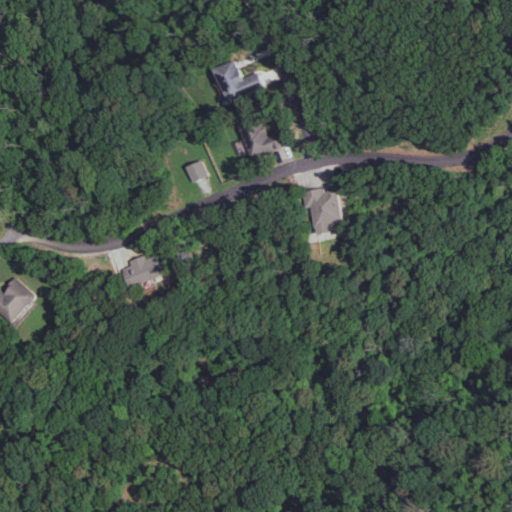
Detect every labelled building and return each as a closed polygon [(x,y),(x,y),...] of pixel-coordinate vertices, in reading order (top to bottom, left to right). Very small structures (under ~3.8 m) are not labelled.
[(265,87),(259,72),(245,77),(238,59),(216,67),(228,100),(265,87)] [(283,130),(269,135),(262,116),(239,124),(252,158),(289,144),(283,130)] [(187,166),(193,182),(209,175),(203,159),(187,166)] [(313,206),(318,234),(333,231),(331,223),(345,220),(338,188),(325,191),(325,188),(304,192),(307,207),(313,206)] [(166,275),(158,255),(148,259),(147,254),(131,261),(133,265),(124,268),(132,288),(166,275)] [(38,294),(18,277),(5,292),(1,289),(0,289),(0,312),(14,324),(38,294)]
